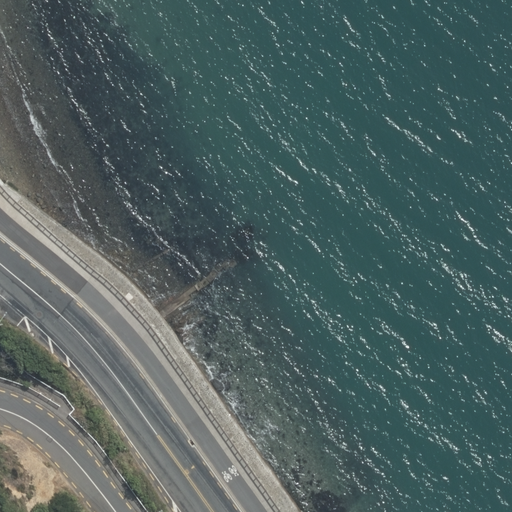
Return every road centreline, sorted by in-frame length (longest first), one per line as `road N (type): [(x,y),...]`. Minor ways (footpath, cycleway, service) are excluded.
road 1 (secondary): [(0,263),(75,330),(211,511)]
road 2 (residential): [(117,511),(54,437),(0,409)]
